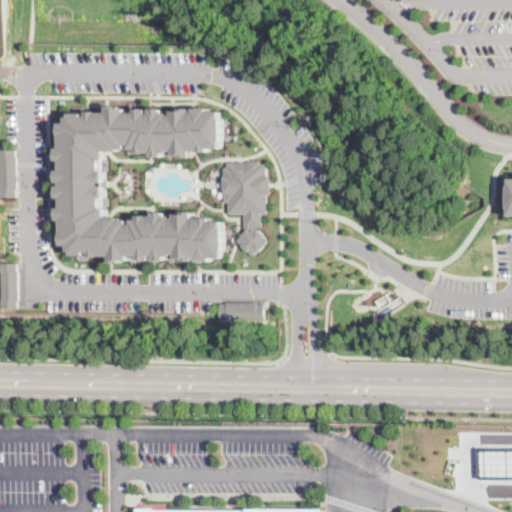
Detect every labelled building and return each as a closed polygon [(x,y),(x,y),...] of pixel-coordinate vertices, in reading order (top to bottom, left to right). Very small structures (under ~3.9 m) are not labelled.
[(122,105),(122,107),(131,107),(131,111),(141,111),(141,108),(153,108),(153,111),(156,111),(156,108),(169,108),(168,112),(175,112),(175,114),(179,114),(179,109),(187,110),(187,107),(197,107),(197,110),(201,110),(201,107),(215,107),(215,110),(227,110),(227,118),(228,118),(228,139),(227,139),(227,147),(214,147),(214,150),(196,150),(196,154),(179,154),(179,150),(174,150),(174,152),(167,152),(167,155),(156,155),(156,151),(141,151),(141,148),(135,148),(135,143),(130,143),(130,148),(122,148),(122,150),(108,150),(107,159),(103,159),(103,169),(107,169),(107,179),(108,179),(108,187),(107,187),(106,197),(103,197),(103,206),(108,206),(108,216),(122,216),(122,218),(130,218),(130,222),(134,222),(134,218),(140,218),(140,214),(156,215),(156,211),(168,211),(168,215),(174,215),(174,217),(178,217),(178,213),(185,213),(185,211),(197,211),(197,217),(214,216),(214,220),(227,220),(227,228),(228,228),(228,249),(226,249),(226,257),(214,257),(214,260),(200,260),(200,257),(196,257),(196,259),(186,259),(186,257),(178,257),(178,253),(174,253),(174,255),(167,255),(167,258),(158,258),(158,260),(149,260),(149,259),(141,259),(141,255),(129,255),(129,259),(121,259),(121,261),(111,261),(111,255),(91,255),(91,251),(87,251),(87,254),(73,253),(73,250),(70,250),(70,244),(63,244),(63,218),(60,218),(60,207),(63,207),(63,196),(59,196),(59,187),(60,185),(63,185),(63,181),(60,181),(60,169),(63,169),(63,159),(60,159),(60,147),(63,147),(63,122),(70,122),(70,115),(74,115),(74,112),(88,112),(88,115),(91,115),(91,110),(112,111),(112,105),(122,105)] [(19,155),(18,189),(17,189),(17,196),(0,195),(1,187),(2,157),(0,157),(1,148),(17,148),(17,155),(19,155)] [(265,160),(265,163),(271,162),(271,174),(275,174),(275,193),(270,193),(270,213),(265,213),(265,226),(259,226),(268,234),(267,235),(272,239),(261,251),(260,250),(256,255),(245,244),(241,239),(248,231),(247,212),(232,212),(232,201),(228,201),(228,191),(229,175),(228,166),(232,166),(232,161),(254,161),(254,160),(265,160)] [(17,269),(18,269),(18,300),(17,300),(17,307),(0,307),(0,287),(1,287),(1,271),(0,271),(0,262),(17,262),(17,269)] [(267,303),(267,320),(258,320),(258,319),(231,318),(231,320),(221,319),(222,302),(229,303),(229,301),(260,301),(260,302),(267,303)] [(511,444),(482,444),(482,475),(511,475),(511,444)]
